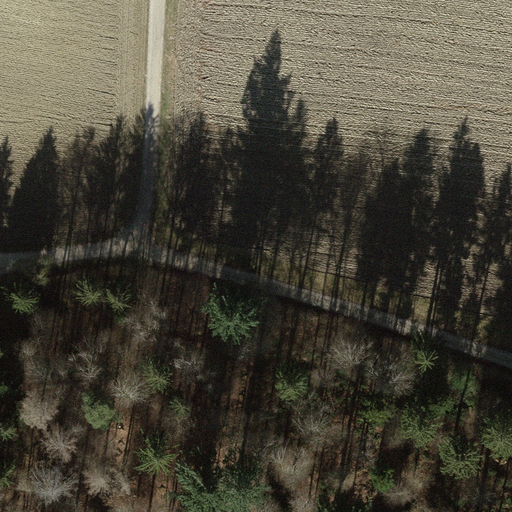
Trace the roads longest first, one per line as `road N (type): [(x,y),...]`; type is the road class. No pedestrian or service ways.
road 1 (track): [(141,243),(511,370)]
road 2 (track): [(141,243),(160,0)]
road 3 (track): [(0,255),(141,243)]
